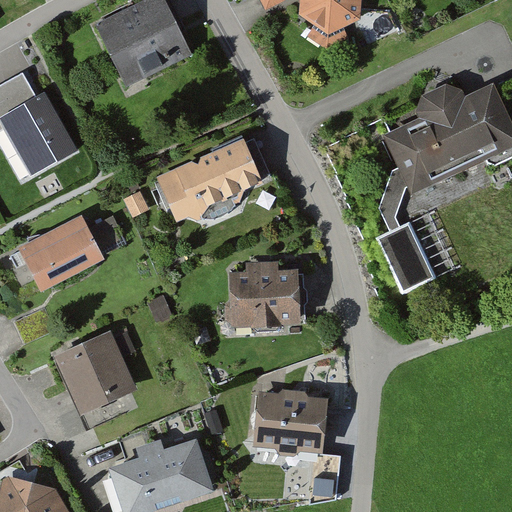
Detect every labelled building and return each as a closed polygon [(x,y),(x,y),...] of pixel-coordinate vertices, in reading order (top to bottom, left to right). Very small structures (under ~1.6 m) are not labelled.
[(192,62),(162,0),(157,0),(96,29),(127,93),(192,62)] [(259,0),(266,11),(285,0),(259,0)] [(359,0),(299,0),(299,17),(329,36),(358,24),(359,0)] [(21,74),(0,85),(0,132),(4,130),(31,177),(75,153),(43,94),(35,98),(21,74)] [(420,123),(383,138),(403,170),(394,174),(381,213),(393,237),(382,240),(407,301),(449,280),(422,224),(405,232),(400,224),(413,186),(415,195),(511,149),(511,124),(494,89),(468,100),(465,93),(448,85),(421,97),(416,111),(420,123)] [(246,147),(160,183),(177,226),(264,190),(246,147)] [(80,223),(17,253),(38,296),(101,266),(80,223)] [(245,275),(231,275),(230,330),(299,330),(300,275),(277,275),(277,268),(246,268),(245,275)] [(111,336),(57,360),(82,416),(136,392),(111,336)] [(326,402),(263,395),(256,449),(319,457),(326,402)] [(141,463),(107,474),(119,511),(144,511),(210,490),(196,446),(168,455),(163,442),(137,451),(141,463)] [(68,511),(56,494),(12,480),(3,483),(0,496),(0,511),(68,511)]
